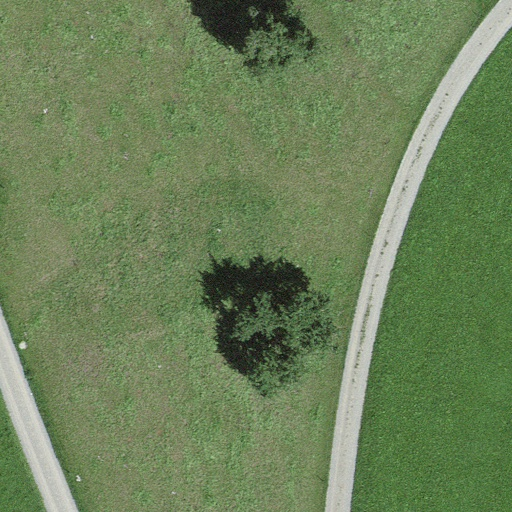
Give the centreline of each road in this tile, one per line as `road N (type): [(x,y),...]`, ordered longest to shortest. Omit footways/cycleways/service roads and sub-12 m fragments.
road 1 (track): [(343,511),(383,264),(443,108),(511,20)]
road 2 (track): [(0,311),(74,511)]
